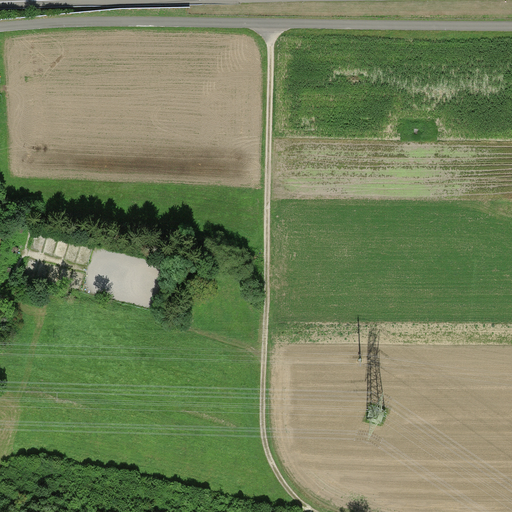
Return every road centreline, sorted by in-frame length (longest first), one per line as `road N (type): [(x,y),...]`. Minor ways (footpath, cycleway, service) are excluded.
road 1 (unclassified): [(0,27),(511,25)]
road 2 (track): [(270,23),(260,427),(274,472),(306,511)]
